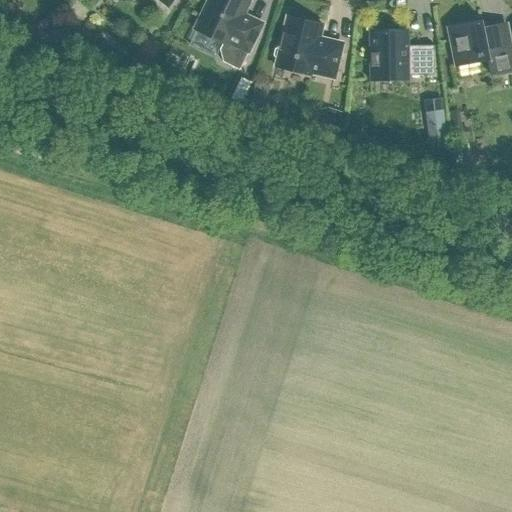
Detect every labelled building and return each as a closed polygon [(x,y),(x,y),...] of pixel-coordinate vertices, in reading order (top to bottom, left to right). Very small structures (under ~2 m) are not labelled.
[(243,16),(250,1),(247,0),(209,0),(195,30),(223,44),(220,50),(223,62),(240,70),(262,25),(243,16)] [(310,76),(311,72),(334,77),(342,45),(319,40),(322,25),(289,17),(276,68),(310,76)] [(511,71),(511,48),(511,45),(497,47),(494,30),(484,32),(482,21),(454,27),(457,38),(450,40),(455,66),(488,60),(491,76),(511,71)] [(408,32),(409,32),(409,31),(368,31),(369,80),(410,80),(410,75),(434,75),(434,46),(408,46),(408,32)] [(143,38),(131,54),(143,64),(155,48),(143,38)] [(247,91),(246,91),(235,85),(232,84),(227,95),(241,102),(247,91)] [(325,108),(320,123),(340,130),(345,114),(325,108)] [(426,112),(430,143),(446,141),(442,110),(426,112)] [(469,145),(454,147),(457,163),(471,161),(469,145)]
